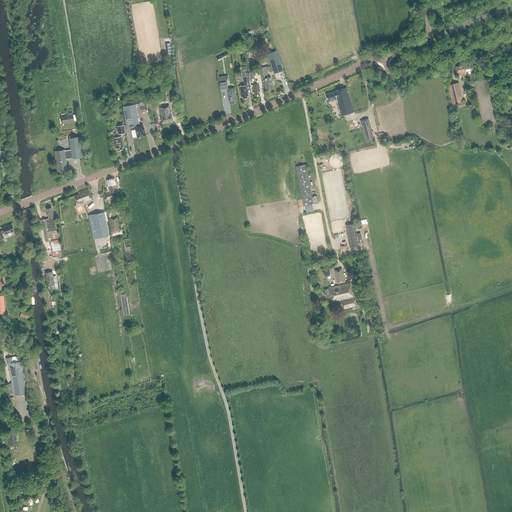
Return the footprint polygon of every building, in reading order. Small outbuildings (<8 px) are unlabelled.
[(275,51),(267,54),(274,73),(283,70),(275,51)] [(466,76),(466,72),(471,71),(472,70),(472,68),(470,67),(465,67),(465,66),(456,67),(457,73),(458,75),(463,74),(463,76),(466,76)] [(270,77),(268,77),(266,67),(262,68),(265,84),(266,89),(272,88),(270,77)] [(253,72),(248,73),(249,82),(252,82),(253,84),(251,84),(252,93),(254,92),(254,94),(259,94),(258,92),(260,91),(258,83),(257,83),(256,81),(255,81),(253,72)] [(249,87),(248,78),(244,79),(245,85),(239,86),(241,97),(242,97),(243,99),(247,98),(247,96),(248,96),(247,88),(246,88),(246,87),(249,87)] [(226,80),(219,81),(220,89),(227,88),(227,86),(226,80)] [(448,85),(452,103),(457,102),(459,108),(466,106),(465,101),(461,102),(461,101),(463,101),(459,83),(448,85)] [(236,101),(235,90),(234,88),(227,89),(229,102),(231,102),(231,104),(236,103),(235,101),(236,101)] [(328,101),(336,100),(341,116),(354,111),(347,88),(335,91),(335,92),(327,95),(328,101)] [(173,89),(167,90),(170,102),(175,101),(173,89)] [(136,104),(122,106),(126,125),(139,123),(136,104)] [(162,123),(172,121),(171,115),(169,106),(159,108),(161,117),(162,123)] [(143,126),(140,127),(139,123),(134,125),(134,128),(135,128),(137,137),(145,135),(144,132),(144,129),(143,126)] [(82,157),(79,137),(69,138),(71,150),(64,151),(64,150),(55,152),(57,171),(67,170),(66,162),(65,162),(65,159),(82,157)] [(122,147),(123,147),(121,137),(114,138),(116,148),(117,148),(117,150),(122,150),(122,147)] [(303,206),(312,204),(314,204),(306,165),(296,167),(303,206)] [(113,194),(118,193),(117,188),(116,188),(115,181),(114,181),(113,180),(108,181),(109,186),(108,187),(109,192),(105,193),(106,200),(114,198),(113,194)] [(86,202),(92,200),(88,189),(78,192),(79,194),(74,196),(77,205),(84,202),(84,201),(86,201),(86,202)] [(59,240),(58,232),(57,232),(56,228),(54,217),(51,208),(46,209),(48,214),(47,214),(49,218),(46,219),(42,220),(46,242),(50,241),(53,255),(61,254),(59,240)] [(98,237),(107,235),(103,213),(93,215),(98,237)] [(117,217),(111,218),(108,218),(111,233),(120,232),(117,217)] [(4,233),(5,235),(14,231),(12,224),(2,228),(3,230),(1,231),(0,231),(0,239),(4,238),(2,234),(4,233)] [(350,248),(358,246),(354,224),(346,225),(350,248)] [(337,285),(345,283),(342,268),(334,270),(337,285)] [(55,289),(53,277),(53,272),(45,273),(48,291),(55,289)] [(350,283),(340,286),(343,300),(350,298),(350,299),(343,301),(344,309),(355,306),(354,299),(353,297),(350,283)] [(329,288),(329,289),(324,290),(326,298),(330,297),(332,302),(343,300),(340,286),(329,288)] [(29,314),(21,311),(19,315),(29,319),(29,314)] [(23,361),(21,361),(20,356),(6,358),(7,364),(9,364),(12,383),(10,384),(11,388),(25,385),(22,369),(24,369),(23,361)] [(27,385),(25,385),(11,388),(13,396),(28,393),(27,385)] [(7,430),(9,446),(17,445),(17,443),(16,440),(17,440),(16,434),(17,434),(16,429),(11,429),(11,430),(7,430)]
